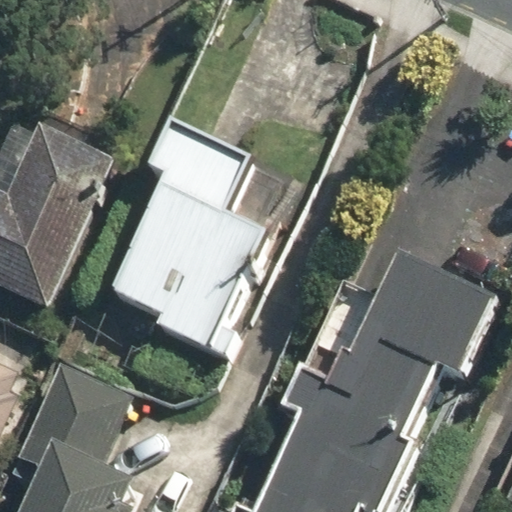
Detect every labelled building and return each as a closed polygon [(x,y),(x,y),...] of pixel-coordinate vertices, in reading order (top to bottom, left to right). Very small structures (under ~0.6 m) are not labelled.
[(32,136),(2,206),(0,205),(0,300),(48,321),(111,170),(32,136)] [(273,256),(221,233),(246,174),(178,145),(163,139),(142,189),(157,196),(109,307),(155,327),(149,340),(224,372),(273,256)] [(277,420),(300,433),(256,511),(228,511),(227,511),(226,511),(389,511),(418,461),(403,453),(434,396),(449,404),(496,320),(401,267),(396,277),(389,273),(370,307),(347,294),(277,420)] [(0,445),(29,379),(0,366),(0,445)] [(114,511),(123,495),(99,484),(134,411),(59,375),(14,467),(0,496),(0,511),(114,511)]
